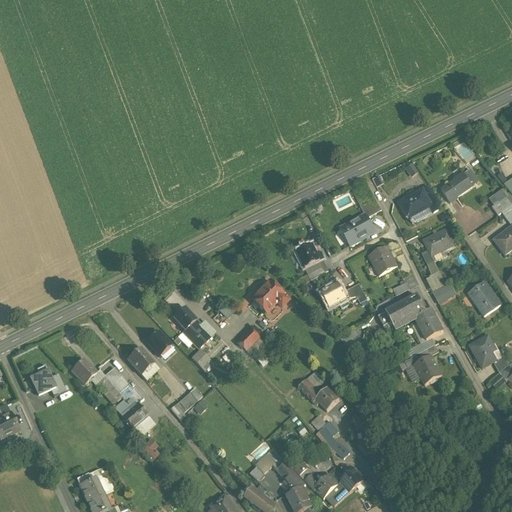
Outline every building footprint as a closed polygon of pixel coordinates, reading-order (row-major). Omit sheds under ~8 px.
[(418,175),(413,167),(406,172),(411,179),(418,175)] [(501,185),(506,181),(500,174),(496,177),(501,185)] [(464,176),(455,182),(456,183),(441,193),(450,206),(457,201),(457,200),(473,189),(464,176)] [(367,186),(352,194),(360,210),(376,202),(367,186)] [(428,189),(422,193),(428,203),(435,199),(428,189)] [(422,193),(399,206),(408,222),(431,209),(439,210),(440,206),(435,199),(428,203),(422,193)] [(506,200),(492,210),(497,218),(501,215),(511,208),(506,200)] [(376,202),(360,210),(364,219),(365,218),(367,222),(382,214),(376,202)] [(511,207),(511,208),(501,215),(510,228),(511,226),(511,207)] [(364,219),(341,231),(350,249),(375,235),(367,222),(365,218),(364,219)] [(511,230),(495,243),(505,258),(511,252),(511,230)] [(445,232),(423,244),(428,253),(431,260),(453,249),(445,232)] [(312,249),(297,256),(305,272),(323,264),(324,263),(321,257),(317,259),(312,249)] [(397,270),(387,250),(369,259),(379,280),(397,270)] [(428,253),(421,256),(427,268),(434,265),(431,260),(428,253)] [(323,264),(305,272),(308,278),(325,269),(323,264)] [(325,269),(308,278),(308,279),(311,284),(328,275),(325,269)] [(288,303),(269,284),(251,302),(265,316),(276,305),(281,311),(288,303)] [(485,285),(468,297),(483,319),(500,308),(485,285)] [(406,286),(393,292),(396,298),(409,292),(406,286)] [(338,287),(321,296),(329,311),(339,306),(346,302),(338,287)] [(368,303),(360,288),(343,296),(347,303),(351,301),(353,305),(358,303),(360,307),(368,303)] [(449,289),(444,291),(449,301),(454,298),(449,289)] [(444,290),(433,296),(439,307),(449,301),(444,291),(444,290)] [(394,311),(379,319),(388,335),(414,321),(426,315),(417,299),(394,311)] [(350,309),(346,302),(339,306),(343,312),(350,309)] [(389,302),(378,308),(376,313),(379,319),(394,311),(389,302)] [(185,310),(173,321),(184,333),(195,323),(196,322),(185,310)] [(432,312),(426,315),(414,321),(426,344),(432,341),(443,335),(432,312)] [(200,327),(195,323),(184,333),(188,337),(185,339),(192,346),(198,352),(215,336),(204,323),(200,327)] [(311,331),(301,341),(306,345),(310,350),(310,349),(320,340),(311,331)] [(249,332),(237,344),(245,353),(258,340),(249,332)] [(184,333),(178,339),(181,343),(187,350),(192,346),(185,339),(188,337),(184,333)] [(353,333),(343,339),(346,345),(356,339),(353,333)] [(171,349),(159,335),(146,346),(159,360),(171,349)] [(488,340),(470,349),(483,372),(494,366),(496,364),(489,351),(493,349),(488,340)] [(301,341),(296,346),(301,351),(306,345),(301,341)] [(432,341),(426,344),(420,347),(424,354),(435,348),(432,341)] [(310,350),(306,345),(301,351),(315,364),(319,358),(310,349),(310,350)] [(420,347),(412,351),(416,358),(424,354),(420,347)] [(435,348),(424,354),(428,361),(432,359),(439,355),(435,348)] [(171,349),(159,360),(164,366),(176,354),(171,349)] [(147,361),(139,352),(127,362),(141,378),(153,367),(148,360),(147,361)] [(424,354),(416,358),(420,365),(428,361),(424,354)] [(202,360),(197,355),(191,361),(196,366),(202,360)] [(209,363),(205,358),(202,360),(196,366),(201,371),(209,363)] [(416,358),(404,364),(408,371),(415,368),(420,365),(416,358)] [(420,365),(415,368),(425,388),(442,379),(432,359),(428,361),(420,365)] [(496,364),(494,366),(499,376),(509,368),(503,360),(496,364)] [(83,363),(71,373),(84,387),(96,376),(83,363)] [(404,364),(399,367),(403,374),(408,371),(404,364)] [(153,367),(141,378),(146,383),(158,373),(153,367)] [(511,372),(509,368),(499,376),(506,384),(508,383),(507,382),(511,377),(511,372)] [(39,378),(30,382),(37,397),(50,391),(55,389),(51,380),(45,369),(37,373),(39,378)] [(119,384),(111,373),(105,378),(112,387),(113,389),(119,384)] [(316,373),(312,377),(317,382),(321,387),(326,382),(316,373)] [(54,400),(65,395),(57,377),(51,380),(55,389),(50,391),(54,400)] [(312,377),(299,390),(317,408),(320,406),(317,402),(321,398),(314,391),(317,388),(314,385),(317,382),(312,377)] [(112,387),(105,378),(99,383),(107,391),(112,387)] [(113,389),(112,387),(107,391),(106,392),(117,404),(122,400),(121,398),(113,389)] [(143,402),(132,389),(121,398),(122,400),(123,401),(124,403),(128,399),(135,408),(137,406),(137,407),(143,402)] [(194,391),(185,399),(192,407),(202,399),(194,391)] [(321,398),(317,402),(320,406),(328,413),(339,402),(328,391),(321,398)] [(124,403),(114,411),(132,432),(134,430),(147,419),(137,407),(137,406),(135,408),(128,399),(124,403)] [(185,399),(175,408),(182,416),(192,407),(185,399)] [(7,407),(0,410),(0,415),(2,420),(0,420),(0,441),(0,442),(7,439),(6,439),(19,432),(11,415),(11,416),(7,407)] [(367,427),(357,415),(353,419),(357,424),(355,425),(361,432),(367,427)] [(326,425),(319,418),(312,425),(319,432),(326,425)] [(147,419),(134,430),(141,438),(154,427),(147,419)] [(330,423),(317,436),(334,457),(337,455),(344,461),(350,455),(340,446),(339,447),(332,439),(339,434),(330,423)] [(153,452),(157,449),(151,442),(147,446),(153,452)] [(153,452),(147,446),(144,449),(146,451),(144,453),(153,462),(159,457),(153,452)] [(303,464),(295,471),(300,478),(308,470),(303,464)] [(305,487),(285,465),(277,472),(292,488),(286,491),(289,495),(302,488),(303,489),(305,487)] [(351,473),(345,468),(334,478),(339,483),(341,486),(341,485),(350,495),(365,483),(354,470),(351,473)] [(264,476),(257,469),(249,476),(256,483),(264,476)] [(308,470),(300,478),(305,483),(313,476),(308,470)] [(89,476),(77,481),(80,487),(91,482),(89,476)] [(264,476),(256,483),(261,488),(268,481),(264,476)] [(313,476),(305,483),(306,483),(315,493),(316,492),(315,491),(322,485),(313,476)] [(322,485),(315,491),(316,492),(324,501),(327,499),(340,487),(331,477),(322,485)] [(80,487),(79,488),(87,503),(103,496),(95,480),(91,482),(80,487)] [(280,494),(268,481),(261,488),(268,494),(276,499),(280,494)] [(350,495),(341,485),(341,486),(340,487),(327,499),(335,508),(350,495)] [(252,491),(247,487),(244,491),(243,493),(242,495),(242,497),(243,499),(244,500),(252,491)] [(303,489),(302,488),(289,495),(286,497),(293,510),(309,503),(303,489)] [(270,498),(259,489),(255,493),(267,503),(270,498)] [(255,493),(252,491),(244,500),(253,507),(259,511),(270,511),(274,508),(267,503),(255,493)] [(103,496),(87,503),(90,511),(109,511),(110,511),(103,496)] [(235,511),(225,498),(210,509),(212,511),(235,511)] [(293,510),(292,511),(305,511),(312,508),(309,503),(293,510)]
